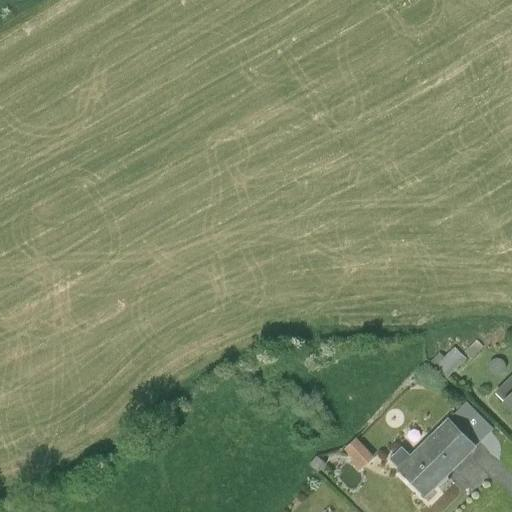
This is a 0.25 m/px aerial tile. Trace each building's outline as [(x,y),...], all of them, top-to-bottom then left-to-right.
[(464,351),(452,363),(459,370),(471,358),(464,351)] [(427,364),(418,373),(434,389),(454,370),(442,358),(432,369),(427,364)] [(480,372),(476,376),(477,380),(479,385),(485,388),(490,386),(492,384),(494,380),(493,376),(491,372),(484,370),(480,372)] [(511,388),(505,382),(482,404),(511,434),(511,388)] [(458,446),(467,455),(480,442),(454,415),(437,431),(455,449),(458,446)] [(455,449),(437,431),(435,430),(397,467),(389,459),(376,472),(412,509),(426,495),(424,494),(430,488),(432,490),(467,455),(458,446),(455,449)] [(341,451),(330,462),(339,472),(336,474),(346,484),(359,470),(341,451)]
